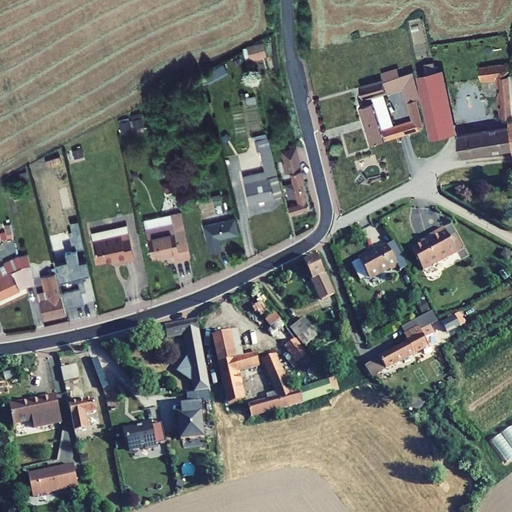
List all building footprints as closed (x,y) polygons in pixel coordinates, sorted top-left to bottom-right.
[(246,61),(267,55),(263,41),(242,47),(246,61)] [(511,60),(481,65),(483,78),(499,76),(504,115),(511,114),(511,60)] [(206,82),(227,72),(224,64),(203,73),(206,82)] [(383,79),(360,85),(364,103),(361,103),(370,143),(427,129),(413,71),(400,74),(398,67),(381,71),(383,79)] [(445,70),(420,74),(432,129),(448,126),(449,132),(458,130),(445,70)] [(131,118),(118,121),(121,134),(144,129),(141,112),(131,114),(131,118)] [(448,126),(432,129),(434,135),(449,132),(448,126)] [(511,129),(511,126),(460,132),(463,154),(511,147),(511,129)] [(81,147),(65,151),(69,164),(85,159),(81,147)] [(302,174),(294,177),(298,190),(289,192),(292,203),(290,203),(293,215),(312,209),(302,174)] [(247,203),(281,196),(277,175),(242,182),(247,203)] [(65,219),(76,215),(73,203),(61,206),(65,219)] [(167,224),(174,259),(187,257),(179,216),(166,219),(167,224)] [(215,240),(236,235),(233,219),(230,220),(199,227),(205,254),(217,252),(215,240)] [(140,230),(147,261),(166,257),(167,260),(174,259),(167,224),(140,230)] [(87,232),(93,262),(113,258),(114,262),(129,259),(123,225),(87,232)] [(412,255),(424,278),(458,259),(457,258),(451,245),(445,235),(425,245),(428,250),(424,251),(423,250),(412,255)] [(457,242),(451,245),(457,258),(464,255),(457,242)] [(396,248),(388,252),(397,270),(405,266),(396,248)] [(397,270),(388,252),(378,257),(378,258),(367,264),(366,261),(355,266),(356,267),(351,269),(350,273),(356,285),(372,277),(374,280),(386,274),(387,276),(397,271),(397,270)] [(32,257),(23,259),(24,262),(25,274),(27,285),(36,284),(32,257)] [(24,262),(18,265),(23,287),(27,285),(25,274),(24,262)] [(323,264),(308,271),(321,296),(325,294),(332,306),(341,301),(337,289),(323,264)] [(18,265),(0,275),(0,299),(23,287),(18,265)] [(51,274),(40,276),(42,292),(34,293),(39,320),(61,316),(51,274)] [(63,314),(89,307),(85,290),(73,293),(71,286),(57,288),(63,314)] [(325,294),(321,296),(328,308),(332,306),(325,294)] [(425,301),(418,303),(421,312),(428,310),(425,301)] [(274,312),(264,319),(269,326),(280,319),(274,312)] [(464,318),(450,324),(453,331),(468,324),(464,318)] [(195,382),(204,380),(194,322),(162,327),(164,338),(178,336),(182,360),(187,359),(189,369),(192,369),(195,382)] [(323,336),(315,327),(304,338),(311,347),(323,336)] [(433,345),(424,327),(406,336),(409,343),(415,355),(433,345)] [(211,338),(219,362),(244,354),(236,331),(211,338)] [(296,338),(284,344),(298,368),(310,361),(296,338)] [(409,343),(381,358),(387,369),(404,360),(406,364),(412,361),(410,357),(415,355),(409,343)] [(244,354),(219,362),(226,387),(231,402),(248,397),(241,372),(263,365),(257,350),(244,354)] [(280,394),(250,403),(253,415),(304,400),(299,384),(291,387),(283,366),(278,354),(266,358),(280,394)] [(380,358),(368,365),(374,376),(386,370),(380,358)] [(61,366),(63,381),(78,378),(76,364),(61,366)] [(63,423),(57,395),(10,404),(14,424),(33,420),(34,429),(63,423)] [(93,396),(68,401),(74,429),(88,426),(85,411),(96,409),(93,396)] [(166,453),(161,421),(124,427),(130,460),(166,453)] [(74,429),(68,431),(70,441),(76,440),(74,429)] [(28,471),(31,495),(77,489),(74,465),(28,471)]
